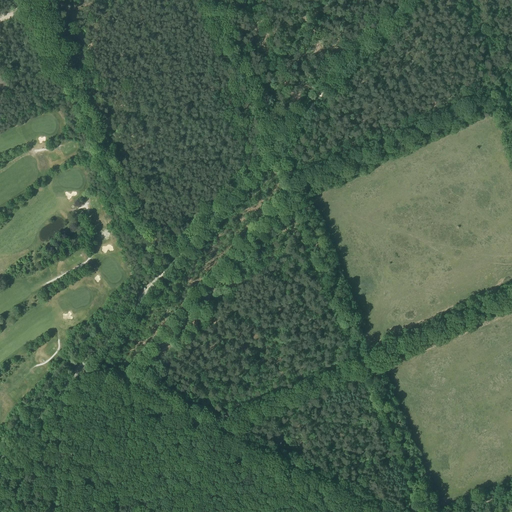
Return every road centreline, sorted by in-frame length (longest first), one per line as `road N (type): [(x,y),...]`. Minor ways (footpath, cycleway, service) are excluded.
road 1 (unknown): [(511,87),(285,186),(142,375),(405,511)]
road 2 (track): [(422,511),(287,183),(501,90),(475,26)]
road 3 (track): [(405,0),(149,286)]
road 4 (unknown): [(202,299),(145,282),(74,92),(30,8)]
road 5 (track): [(372,511),(80,366)]
road 6 (unclassified): [(39,0),(158,279)]
road 7 (unclassified): [(0,456),(158,279)]
road 8 (track): [(287,183),(210,0)]
road 9 (track): [(360,360),(242,412),(226,436)]
